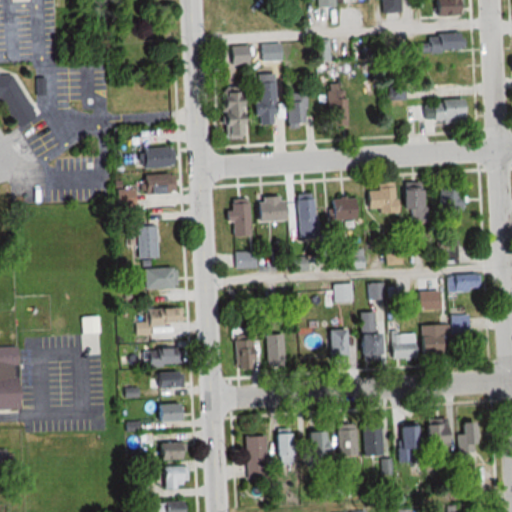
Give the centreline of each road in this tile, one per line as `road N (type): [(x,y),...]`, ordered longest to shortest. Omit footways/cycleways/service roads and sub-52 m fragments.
road 1 (tertiary): [(217,511),(190,0)]
road 2 (residential): [(511,430),(491,0)]
road 3 (residential): [(199,168),(511,147)]
road 4 (residential): [(214,398),(511,377)]
